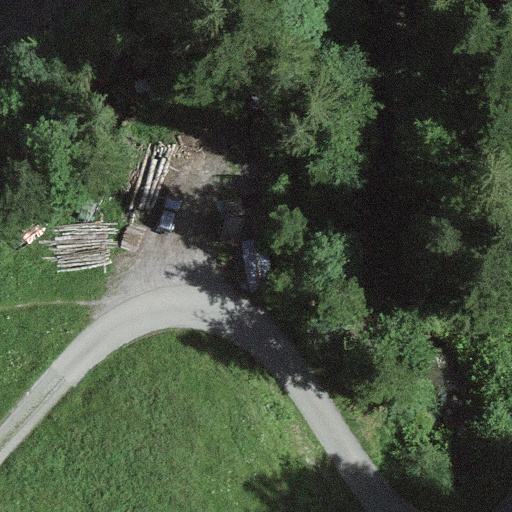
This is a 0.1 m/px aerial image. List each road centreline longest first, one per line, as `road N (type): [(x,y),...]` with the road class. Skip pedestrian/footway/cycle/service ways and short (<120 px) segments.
road 1 (track): [(374,511),(348,456),(202,267),(141,298)]
road 2 (track): [(141,298),(0,463)]
